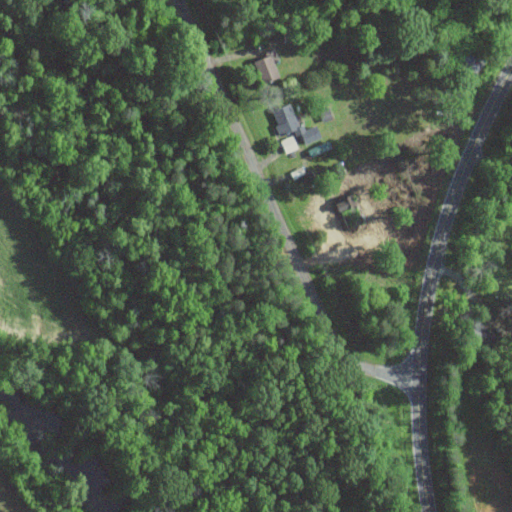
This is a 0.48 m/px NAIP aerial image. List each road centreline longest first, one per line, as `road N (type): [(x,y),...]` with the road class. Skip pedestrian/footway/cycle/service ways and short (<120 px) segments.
road 1 (residential): [(418,380),(362,370),(330,337),(177,0)]
road 2 (residential): [(429,511),(417,397),(432,272),(469,158),(511,66)]
